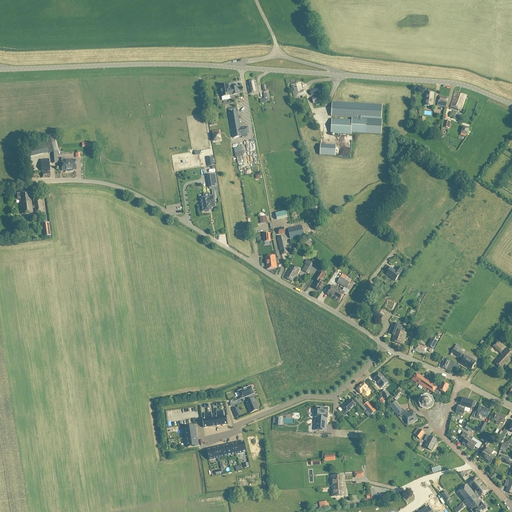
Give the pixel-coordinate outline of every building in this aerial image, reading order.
[(255,80),(246,82),(249,94),(257,92),(255,80)] [(300,83),(291,85),(294,98),(305,95),(304,90),(302,91),(300,83)] [(236,87),(229,88),(228,85),(220,86),(221,91),(220,91),(221,97),(230,95),(238,94),(236,87)] [(424,106),(432,107),(433,93),(426,92),(424,106)] [(450,107),(460,111),(466,96),(455,92),(453,98),(450,107)] [(439,95),(437,106),(446,108),(448,97),(439,95)] [(332,102),(331,116),(357,118),(357,119),(361,119),(361,118),(366,118),(381,119),(382,105),(367,104),(332,102)] [(228,113),(233,138),(242,137),(241,135),(249,134),(247,127),(240,128),(237,111),(228,113)] [(332,119),(331,133),(351,134),(351,132),(353,132),(366,133),(381,134),(382,120),(367,119),(361,119),(357,119),(352,118),(352,120),(350,120),(332,119)] [(451,122),(444,120),(442,128),(449,129),(451,122)] [(465,123),(461,132),(467,135),(471,126),(465,123)] [(355,134),(354,147),(379,149),(380,135),(355,134)] [(58,163),(57,151),(53,135),(45,137),(49,153),(52,152),(53,163),(58,163)] [(46,145),(23,150),(25,158),(48,153),(46,145)] [(321,145),(320,155),(336,156),(336,146),(321,145)] [(41,171),(50,171),(49,159),(40,160),(41,171)] [(429,172),(420,183),(427,189),(436,178),(431,174),(435,169),(427,163),(425,166),(428,169),(427,171),(429,172)] [(215,174),(207,176),(209,187),(209,189),(211,189),(213,196),(213,198),(215,197),(213,187),(217,186),(215,174)] [(449,186),(444,193),(451,198),(456,191),(449,186)] [(416,195),(412,200),(419,206),(423,201),(418,197),(420,195),(415,190),(413,193),(416,195)] [(29,192),(17,193),(17,199),(19,199),(21,214),(32,213),(29,192)] [(441,195),(434,205),(441,210),(448,200),(441,195)] [(201,200),(200,201),(200,204),(201,204),(203,211),(205,211),(206,212),(208,211),(209,210),(210,210),(211,210),(211,207),(215,206),(213,198),(213,196),(205,197),(205,198),(200,199),(201,200)] [(409,198),(405,202),(408,205),(416,211),(419,206),(412,200),(409,198)] [(34,212),(43,211),(41,200),(33,201),(34,212)] [(405,209),(402,212),(407,215),(409,213),(412,215),(416,211),(408,205),(405,209)] [(287,218),(285,211),(275,213),(277,221),(287,218)] [(400,215),(397,220),(405,226),(408,221),(400,215)] [(397,220),(394,225),(402,231),(405,226),(397,220)] [(420,224),(414,234),(422,238),(427,228),(420,224)] [(378,225),(375,229),(384,235),(387,231),(378,225)] [(394,225),(390,231),(398,236),(402,231),(394,225)] [(301,226),(287,229),(290,239),(304,236),(301,226)] [(376,233),(373,237),(382,243),(385,239),(376,233)] [(284,236),(277,238),(281,255),(290,253),(288,245),(287,246),(284,236)] [(506,248),(501,255),(511,261),(511,262),(511,263),(511,247),(508,246),(506,249),(506,248)] [(276,268),(275,256),(265,257),(267,269),(276,268)] [(499,258),(496,262),(506,269),(509,265),(499,258)] [(304,263),(305,264),(301,270),(308,274),(313,264),(306,260),(304,263)] [(296,273),(297,273),(299,269),(291,265),(289,268),(290,269),(288,273),(287,272),(284,277),(292,282),(295,277),(294,276),(296,273)] [(391,278),(395,281),(399,275),(399,274),(400,272),(396,269),(395,271),(390,268),(386,274),(391,278)] [(314,280),(317,281),(316,283),(313,287),(314,288),(318,291),(319,291),(323,283),(320,281),(322,280),(324,275),(325,273),(321,271),(320,273),(319,272),(314,280)] [(336,271),(330,281),(335,284),(341,274),(336,271)] [(341,285),(345,279),(346,277),(342,275),(341,277),(340,277),(337,283),(340,285),(341,285)] [(345,279),(341,285),(340,285),(346,288),(351,280),(347,278),(346,280),(345,279)] [(333,298),(338,289),(332,286),(327,294),(333,298)] [(338,289),(333,298),(339,301),(343,294),(346,295),(348,290),(344,288),(342,291),(338,289)] [(380,320),(383,316),(375,310),(372,314),(380,320)] [(392,341),(402,345),(406,333),(395,329),(393,335),(394,335),(392,341)] [(503,334),(499,339),(503,343),(507,338),(503,334)] [(433,349),(431,348),(434,341),(430,339),(427,346),(428,346),(428,347),(418,343),(415,350),(424,354),(426,350),(431,352),(432,350),(433,349)] [(500,353),(505,347),(498,340),(493,346),(500,353)] [(456,344),(454,347),(451,353),(460,358),(463,353),(461,351),(462,348),(456,344)] [(511,358),(511,352),(506,348),(494,363),(502,370),(511,358)] [(463,357),(460,363),(471,369),(474,364),(476,361),(465,355),(463,357)] [(441,361),(443,361),(441,367),(451,372),(455,363),(445,359),(446,358),(443,356),(441,361)] [(374,379),(382,388),(387,382),(380,374),(374,379)] [(421,382),(423,379),(416,374),(411,380),(415,383),(414,385),(416,386),(418,384),(419,385),(421,382)] [(436,387),(423,379),(421,382),(419,385),(425,390),(426,389),(433,393),(434,391),(437,392),(438,390),(445,393),(448,386),(441,382),(438,388),(436,387)] [(361,393),(364,397),(370,392),(366,388),(367,387),(363,383),(356,389),(360,394),(361,393)] [(254,396),(253,394),(254,394),(251,386),(238,392),(241,399),(242,399),(243,401),(253,397),(254,396)] [(381,393),(387,400),(391,396),(385,390),(381,393)] [(430,398),(427,397),(423,398),(421,401),(422,405),(426,407),(429,406),(431,402),(430,398)] [(246,401),(250,413),(258,410),(254,398),(246,401)] [(363,412),(366,410),(365,408),(356,398),(353,401),(363,412)] [(458,405),(457,407),(456,412),(463,414),(465,407),(471,409),(472,406),(473,407),(473,406),(474,406),(475,403),(474,402),(475,401),(462,398),(460,405),(458,405)] [(342,406),(348,412),(355,405),(351,399),(346,404),(345,403),(342,406)] [(368,402),(366,403),(363,406),(365,408),(366,410),(367,411),(368,411),(371,415),(375,411),(368,402)] [(401,417),(403,416),(407,424),(417,420),(413,411),(407,414),(405,410),(402,412),(394,402),(390,406),(397,415),(399,414),(401,417)] [(478,406),(477,410),(475,410),(473,417),(480,419),(481,416),(487,418),(489,410),(478,406)] [(328,409),(315,408),(315,417),(314,430),(326,431),(327,418),(328,409)] [(223,411),(219,411),(220,416),(221,425),(228,424),(226,415),(224,415),(223,411)] [(493,420),(496,421),(495,424),(498,425),(499,422),(503,423),(505,416),(496,413),(493,420)] [(185,439),(196,437),(194,427),(193,428),(192,425),(185,426),(185,429),(183,429),(185,439)] [(424,433),(420,429),(415,435),(419,439),(424,433)] [(493,439),(497,441),(498,441),(497,440),(499,438),(501,435),(503,432),(499,430),(496,436),(495,435),(493,439)] [(463,442),(462,443),(472,450),(474,447),(478,449),(482,444),(473,438),(471,440),(467,437),(468,435),(464,433),(460,439),(463,442)] [(426,435),(425,437),(424,440),(427,442),(424,447),(431,451),(436,440),(426,435)] [(197,445),(196,437),(185,439),(186,447),(197,445)] [(234,443),(237,454),(246,452),(244,441),(234,443)] [(237,454),(234,443),(225,445),(228,456),(237,454)] [(228,456),(225,445),(216,447),(218,458),(228,456)] [(209,460),(218,458),(216,447),(207,449),(209,460)] [(487,448),(485,451),(484,450),(480,457),(490,463),(494,457),(491,455),(493,452),(487,448)] [(331,486),(344,485),(344,475),(331,476),(331,486)] [(476,477),(472,480),(479,489),(483,486),(476,477)] [(472,480),(468,483),(475,492),(479,489),(472,480)] [(413,505),(433,492),(426,481),(411,491),(414,495),(409,499),(413,505)] [(345,496),(344,485),(331,486),(332,497),(345,496)] [(457,493),(458,494),(463,500),(471,510),(471,511),(481,511),(486,508),(481,502),(478,498),(475,495),(474,493),(467,485),(457,493)] [(475,492),(474,493),(475,495),(478,498),(487,491),(484,486),(483,486),(479,489),(475,492)] [(445,491),(441,494),(447,501),(450,498),(445,491)] [(400,511),(395,503),(390,506),(394,511),(400,511)]
